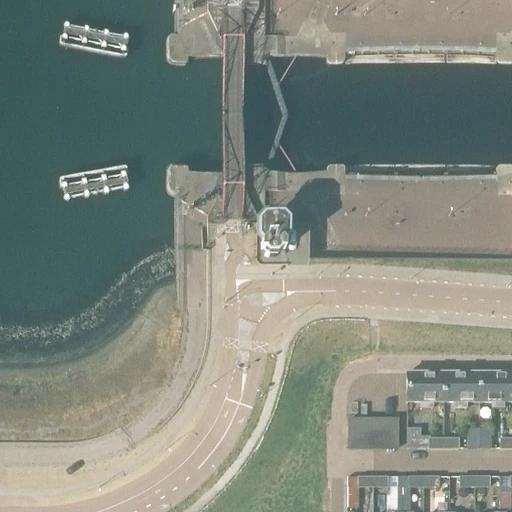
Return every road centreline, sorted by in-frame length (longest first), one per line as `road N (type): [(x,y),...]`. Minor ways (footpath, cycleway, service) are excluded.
road 1 (tertiary): [(232,291),(233,0)]
road 2 (tertiary): [(95,511),(158,485),(216,433)]
road 3 (tertiary): [(370,292),(511,302)]
road 4 (tertiary): [(370,292),(232,291)]
road 5 (tertiary): [(216,433),(243,406),(269,320)]
road 6 (tertiary): [(232,307),(230,374),(216,433)]
